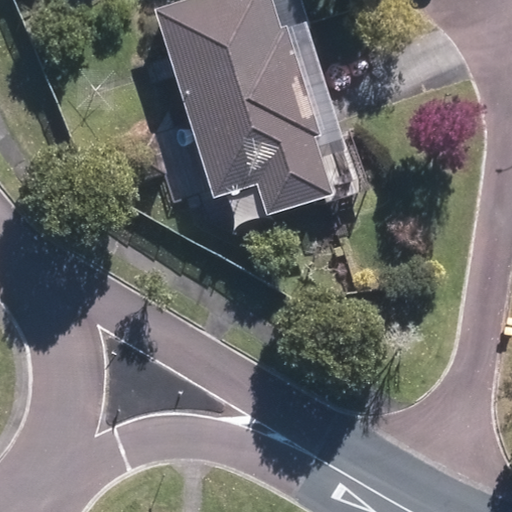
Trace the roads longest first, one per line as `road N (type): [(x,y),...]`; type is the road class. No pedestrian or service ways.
road 1 (residential): [(29,266),(303,423),(351,477)]
road 2 (residential): [(511,132),(458,511)]
road 3 (residential): [(351,477),(254,437),(143,432),(86,449),(47,476)]
road 4 (residential): [(29,266),(72,337),(78,382),(70,433),(47,476)]
